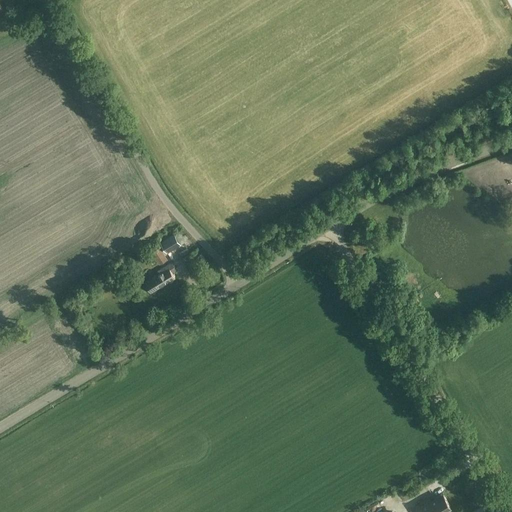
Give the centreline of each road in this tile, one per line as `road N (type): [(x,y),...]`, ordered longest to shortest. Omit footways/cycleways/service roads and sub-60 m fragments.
road 1 (unclassified): [(238,282),(156,189),(44,0)]
road 2 (unclassified): [(506,511),(326,227)]
road 3 (tertiary): [(0,428),(238,282)]
road 4 (tertiary): [(326,227),(419,175),(511,141)]
